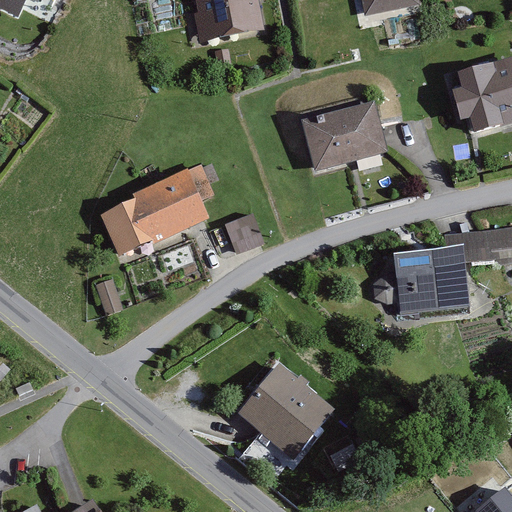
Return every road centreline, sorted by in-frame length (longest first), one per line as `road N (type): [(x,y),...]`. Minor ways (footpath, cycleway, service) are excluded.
road 1 (residential): [(100,376),(250,270),(321,239),(511,192)]
road 2 (tertiary): [(266,511),(100,376)]
road 3 (tertiary): [(100,376),(0,295)]
